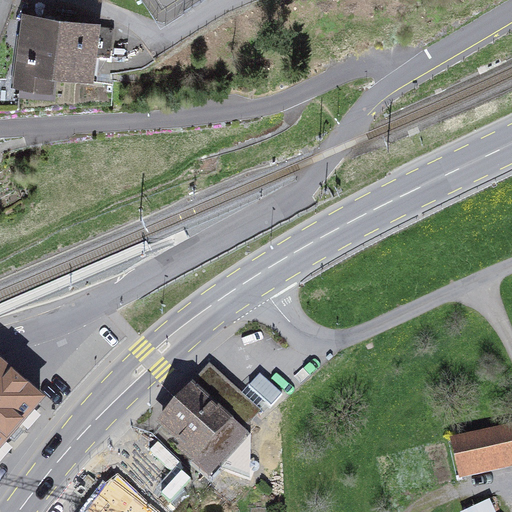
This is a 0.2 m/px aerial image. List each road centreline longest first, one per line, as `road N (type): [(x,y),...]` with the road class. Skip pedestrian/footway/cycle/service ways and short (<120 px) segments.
road 1 (residential): [(407,73),(369,100),(284,204),(80,312),(0,341)]
road 2 (residential): [(407,73),(386,63),(360,68),(236,113),(0,135)]
road 3 (primary): [(18,511),(166,344),(256,276)]
road 4 (unclassified): [(256,276),(294,327),(332,341),(511,269)]
road 5 (primary): [(256,276),(348,222),(511,145)]
road 6 (residential): [(511,11),(407,73)]
